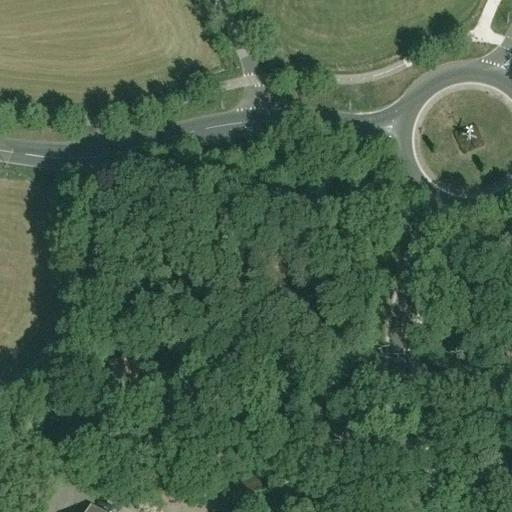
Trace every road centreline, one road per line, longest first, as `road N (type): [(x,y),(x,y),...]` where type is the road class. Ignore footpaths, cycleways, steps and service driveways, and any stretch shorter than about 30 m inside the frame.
road 1 (tertiary): [(424,511),(398,429),(397,351),(408,280),(438,204)]
road 2 (secondary): [(0,153),(98,160),(183,134),(261,122)]
road 3 (secondary): [(261,122),(405,133)]
road 4 (unclassified): [(261,122),(219,0)]
road 5 (secondary): [(501,84),(460,78),(441,85),(424,97),(405,133)]
